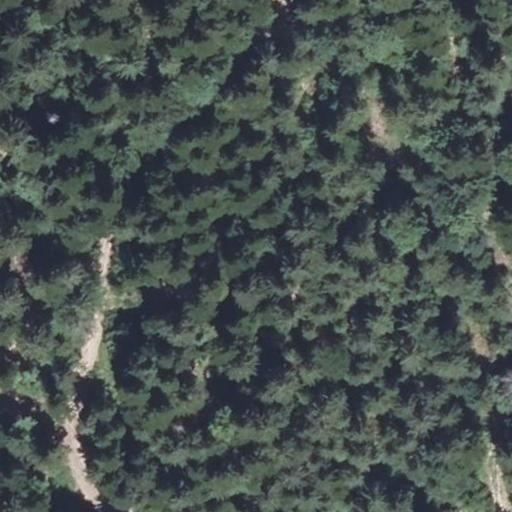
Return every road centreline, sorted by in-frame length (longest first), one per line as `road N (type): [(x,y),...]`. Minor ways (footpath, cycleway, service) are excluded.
road 1 (track): [(448,0),(489,169),(497,296),(487,478),(498,511)]
road 2 (track): [(279,0),(105,207),(94,247),(104,296),(81,428)]
